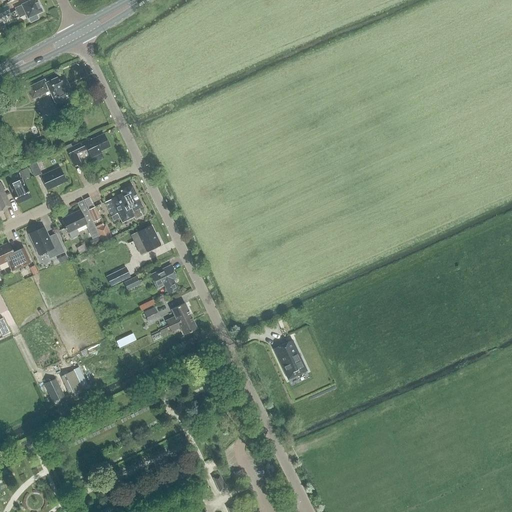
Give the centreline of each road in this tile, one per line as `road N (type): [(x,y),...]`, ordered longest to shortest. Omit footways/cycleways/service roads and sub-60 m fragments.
road 1 (unclassified): [(308,511),(141,163)]
road 2 (residential): [(0,229),(141,163)]
road 3 (unclassified): [(141,163),(79,39)]
